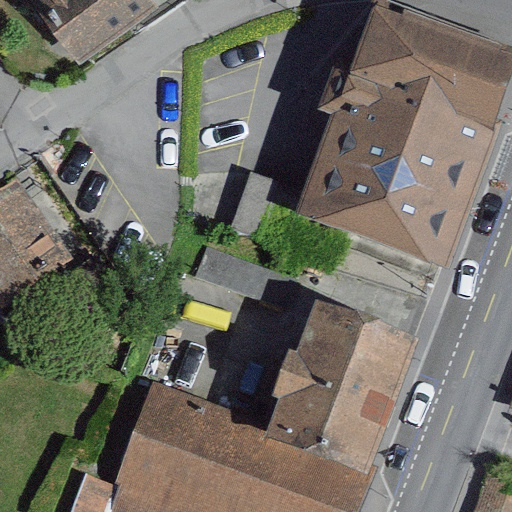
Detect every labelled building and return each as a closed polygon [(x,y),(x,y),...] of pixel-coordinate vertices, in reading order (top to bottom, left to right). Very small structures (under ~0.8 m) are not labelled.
[(133,0),(19,0),(71,74),(147,20),(133,0)] [(511,87),(511,76),(367,19),(339,15),(298,119),(317,131),(280,225),(433,285),(511,87)] [(0,198),(0,309),(64,268),(13,190),(0,198)] [(365,511),(417,358),(294,317),(255,432),(159,400),(121,511),(365,511)] [(511,511),(511,473),(491,465),(472,511),(511,511)]
